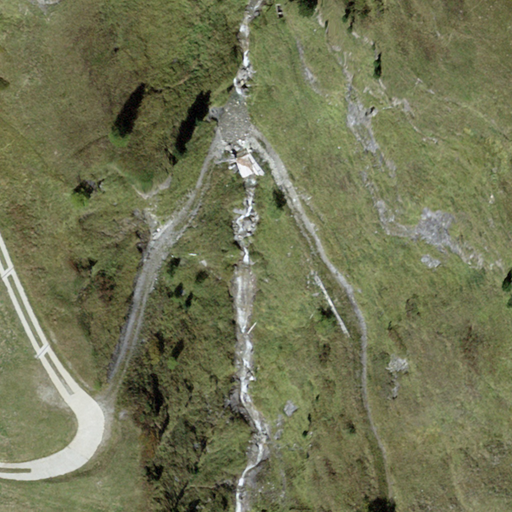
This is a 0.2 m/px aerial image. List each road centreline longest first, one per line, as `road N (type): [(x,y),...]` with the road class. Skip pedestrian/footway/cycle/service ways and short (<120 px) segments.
road 1 (track): [(94,424),(151,258),(192,206),(229,125),(244,122),(355,314),(363,402),(394,511)]
road 2 (track): [(0,254),(43,348),(94,424),(77,458),(50,470),(0,469)]
